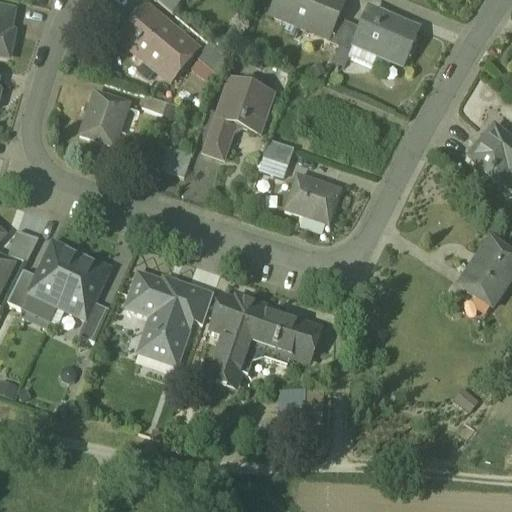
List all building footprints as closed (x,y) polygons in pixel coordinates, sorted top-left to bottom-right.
[(0,0),(0,11),(28,15),(30,0),(0,0)] [(208,7),(200,0),(135,0),(158,19),(171,30),(173,27),(185,13),(195,22),(208,7)] [(438,0),(459,15),(470,0),(438,0)] [(314,21),(284,7),(266,47),(296,59),(299,51),(328,64),(329,64),(335,52),(341,37),(313,24),(314,21)] [(171,30),(158,19),(151,28),(170,44),(180,33),(173,27),(171,30)] [(0,37),(0,83),(6,85),(11,61),(6,60),(11,40),(0,37)] [(398,59),(364,44),(357,61),(350,77),(352,78),(401,99),(416,63),(400,56),(398,59)] [(152,45),(145,54),(136,46),(116,70),(130,81),(155,102),(159,97),(172,108),(195,81),(152,45)] [(346,56),(335,52),(329,64),(328,64),(324,75),(336,80),(346,56)] [(346,56),(336,80),(348,85),(352,78),(350,77),(357,61),(346,56)] [(229,74),(216,64),(206,75),(223,89),(227,77),(229,74)] [(252,79),(233,70),(229,78),(249,86),(252,79)] [(223,89),(206,75),(195,90),(217,107),(223,89)] [(348,85),(336,80),(329,96),(342,101),(348,85)] [(251,120),(228,112),(203,185),(220,191),(233,154),(257,162),(267,134),(248,127),(251,120)] [(127,133),(93,122),(78,164),(112,176),(127,133)] [(164,134),(143,127),(140,138),(160,145),(164,134)] [(511,181),(491,164),(481,177),(484,179),(469,198),(496,220),(511,200),(511,181)] [(166,178),(151,173),(144,196),(158,201),(166,179),(166,178)] [(290,182),(266,174),(260,191),(285,199),(290,182)] [(166,179),(158,201),(170,205),(178,183),(166,179)] [(189,187),(178,183),(170,205),(182,209),(189,187)] [(337,226),(294,211),(282,245),(325,260),(337,226)] [(36,269),(15,261),(6,285),(25,292),(36,269)] [(0,266),(1,265),(0,264),(0,315),(11,294),(0,287),(0,266)] [(79,286),(51,273),(35,307),(27,324),(55,337),(79,286)] [(511,310),(511,294),(486,277),(454,323),(488,346),(511,310)] [(107,300),(79,286),(55,337),(84,350),(92,333),(107,300)] [(35,307),(21,300),(10,322),(25,328),(27,324),(35,307)] [(174,319),(136,306),(124,340),(149,348),(144,361),(152,364),(155,371),(149,389),(174,398),(189,353),(176,349),(187,320),(175,316),(174,319)] [(210,328),(187,320),(176,349),(189,353),(200,357),(210,328)] [(25,328),(10,322),(5,332),(20,339),(25,328)] [(313,363),(221,332),(214,351),(209,366),(222,370),(208,409),(232,417),(236,406),(246,409),(250,397),(248,394),(249,391),(257,388),(284,397),(287,388),(302,394),(313,363)] [(84,350),(82,355),(94,361),(104,339),(92,333),(84,350)] [(94,361),(82,355),(76,366),(89,371),(94,361)] [(301,424),(278,424),(277,458),(300,459),(301,424)] [(319,425),(301,424),(300,459),(318,459),(319,425)]
